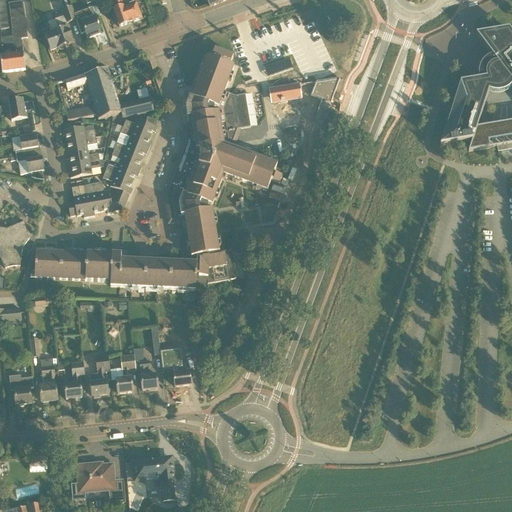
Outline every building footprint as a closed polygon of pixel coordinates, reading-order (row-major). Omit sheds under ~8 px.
[(0,0),(0,30),(6,29),(9,29),(4,0),(0,0)] [(133,5),(131,0),(110,0),(114,10),(113,10),(119,28),(141,20),(135,4),(133,5)] [(22,2),(8,4),(12,34),(12,37),(13,45),(14,56),(23,55),(21,40),(28,39),(22,2)] [(67,24),(76,21),(71,7),(62,11),(65,18),(55,21),(59,32),(52,35),(45,37),(50,52),(57,49),(58,50),(59,49),(61,50),(64,49),(64,48),(74,44),(68,28),(66,29),(64,24),(66,23),(67,24)] [(81,35),(85,33),(88,39),(100,35),(97,27),(99,26),(96,18),(95,18),(92,8),(74,14),(76,21),(81,35)] [(511,34),(509,30),(476,36),(492,57),(490,58),(489,59),(487,59),(486,60),(484,62),(483,63),(482,64),(481,65),(480,67),(480,69),(479,70),(479,72),(478,74),(478,75),(478,77),(479,79),(479,80),(470,82),(460,84),(440,146),(454,144),(472,141),(468,153),(497,148),(498,153),(511,150),(511,34)] [(1,57),(0,57),(0,59),(2,73),(2,74),(25,71),(25,70),(23,55),(14,56),(13,45),(1,46),(1,57)] [(289,58),(263,67),(267,78),(293,68),(289,58)] [(191,118),(192,128),(182,129),(184,142),(174,168),(166,189),(165,193),(164,196),(168,223),(179,221),(178,216),(184,215),(191,258),(197,257),(196,264),(144,262),(122,261),(121,261),(121,255),(111,255),(75,253),(72,253),(57,253),(55,253),(37,252),(36,252),(35,277),(45,277),(111,280),(110,287),(120,288),(126,288),(126,290),(127,292),(131,292),(137,292),(138,291),(138,289),(145,289),(152,289),(151,291),(152,293),(156,293),(162,293),(163,292),(164,290),(177,290),(177,293),(178,294),(182,294),(187,294),(189,293),(189,291),(207,292),(208,284),(237,280),(236,279),(234,279),(230,252),(232,252),(232,251),(219,253),(212,210),(212,206),(224,175),(267,192),(271,181),(280,184),(282,179),(273,176),(277,166),(233,149),(241,129),(235,97),(224,93),(230,78),(225,76),(228,67),(212,61),(209,70),(204,68),(192,98),(190,98),(186,108),(188,118),(191,118)] [(111,78),(108,69),(67,81),(68,82),(65,83),(67,91),(87,86),(94,108),(66,113),(68,122),(97,117),(98,121),(112,117),(121,114),(123,119),(154,112),(150,98),(119,106),(111,78)] [(316,84),(311,97),(321,101),(322,101),(322,100),(331,103),(340,79),(316,83),(316,84)] [(299,86),(272,90),(273,91),(275,102),(275,103),(281,102),(285,102),(284,101),(301,98),(299,86)] [(8,102),(9,107),(11,121),(28,119),(29,127),(34,126),(32,113),(34,113),(32,102),(24,104),(23,99),(18,100),(15,98),(12,101),(8,102)] [(281,126),(291,125),(290,109),(281,109),(281,126)] [(157,128),(137,120),(135,125),(126,121),(123,128),(150,139),(153,132),(155,133),(154,134),(155,134),(157,128)] [(123,128),(117,126),(115,132),(121,134),(130,138),(128,143),(148,151),(150,146),(150,145),(149,147),(147,146),(150,139),(123,128)] [(94,131),(84,133),(84,128),(62,132),(63,137),(66,137),(67,143),(96,138),(94,131)] [(16,158),(30,155),(29,150),(36,149),(35,144),(37,144),(36,135),(19,138),(21,151),(15,152),(16,158)] [(66,156),(88,152),(87,147),(97,145),(96,138),(67,143),(68,149),(65,150),(66,156)] [(148,151),(128,143),(126,147),(117,144),(114,150),(141,161),(144,155),(146,156),(148,151)] [(139,173),(141,168),(139,167),(141,161),(114,150),(112,157),(121,160),(119,165),(139,173)] [(89,156),(88,152),(66,156),(67,161),(70,161),(71,167),(100,162),(99,155),(89,156)] [(31,160),(30,155),(16,158),(17,163),(26,162),(28,174),(31,174),(32,179),(44,181),(42,172),(44,172),(43,163),(40,163),(40,159),(31,160)] [(71,179),(92,176),(91,170),(101,169),(100,162),(71,167),(72,173),(70,173),(71,179)] [(139,173),(119,165),(117,170),(108,166),(106,173),(132,183),(135,178),(137,179),(139,173)] [(130,196),(133,190),(130,189),(132,183),(106,173),(103,179),(112,183),(110,188),(117,190),(115,196),(127,201),(129,195),(130,196)] [(104,193),(102,183),(95,184),(101,213),(107,212),(107,215),(113,214),(113,213),(123,211),(114,199),(111,199),(109,192),(104,193)] [(89,218),(95,217),(95,215),(101,213),(95,184),(89,186),(90,195),(86,196),(89,218)] [(89,218),(86,196),(80,197),(79,188),(72,189),(74,204),(68,205),(70,218),(77,217),(83,216),(84,219),(89,218)] [(123,211),(127,201),(115,196),(114,199),(123,211)] [(28,230),(27,228),(24,222),(7,229),(9,244),(22,249),(29,240),(34,243),(36,237),(33,235),(33,234),(28,230)] [(0,250),(9,244),(7,229),(0,228),(0,250)] [(20,267),(22,249),(9,244),(0,250),(0,257),(5,269),(11,267),(13,266),(20,267)] [(241,292),(245,282),(238,279),(234,289),(241,292)] [(36,308),(48,307),(47,299),(35,300),(36,308)] [(0,327),(6,327),(5,323),(21,322),(20,309),(0,311),(0,327)] [(157,328),(151,329),(154,356),(160,355),(160,352),(157,328)] [(32,358),(40,357),(38,340),(30,341),(32,358)] [(131,378),(131,372),(136,371),(135,361),(134,356),(126,357),(126,360),(121,361),(122,363),(123,371),(124,379),(117,379),(116,379),(118,395),(133,393),(132,378),(131,378)] [(100,398),(100,397),(108,396),(105,372),(110,371),(108,357),(96,358),(97,375),(92,375),(90,377),(91,384),(92,398),(94,397),(94,399),(100,398)] [(139,363),(139,360),(135,361),(136,371),(140,370),(141,377),(142,392),(158,390),(157,376),(147,377),(146,369),(150,369),(149,362),(139,363)] [(180,374),(179,367),(184,366),(184,360),(172,361),(172,368),(173,368),(174,375),(173,375),(175,388),(191,386),(189,373),(180,374)] [(80,384),(80,376),(84,376),(83,364),(72,365),(73,377),(74,384),(65,386),(66,401),(75,400),(75,401),(80,400),(80,399),(82,399),(81,384),(80,384)] [(54,367),(42,369),(43,377),(44,377),(55,375),(54,367)] [(56,385),(55,375),(44,377),(44,386),(40,387),(42,403),(57,401),(56,385)] [(21,380),(21,377),(10,378),(12,391),(14,391),(16,406),(18,406),(18,407),(24,407),(24,405),(32,404),(30,389),(34,389),(32,379),(21,380)] [(38,453),(30,454),(31,465),(39,464),(38,453)] [(170,464),(167,461),(166,458),(160,459),(160,460),(144,462),(144,461),(135,461),(136,473),(145,472),(146,480),(161,478),(162,488),(161,488),(162,502),(175,501),(173,487),(176,487),(173,464),(170,464)] [(96,469),(95,465),(77,467),(78,475),(77,475),(78,486),(72,487),(74,500),(84,499),(83,490),(97,489),(97,492),(113,491),(114,497),(111,497),(111,504),(124,503),(122,482),(114,483),(113,466),(101,467),(102,469),(96,469)] [(141,509),(141,490),(129,490),(129,509),(141,509)]
